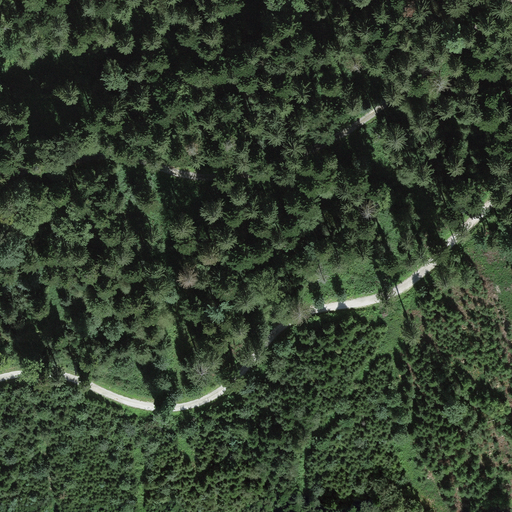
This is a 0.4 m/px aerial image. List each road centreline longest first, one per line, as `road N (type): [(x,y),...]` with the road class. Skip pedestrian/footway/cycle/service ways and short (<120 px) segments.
road 1 (track): [(0,374),(61,371),(155,408),(208,400),(292,316),(375,298),(409,281),(511,180)]
road 2 (track): [(505,0),(337,133),(294,157),(238,173),(103,153),(0,170)]
road 3 (track): [(0,61),(158,0)]
